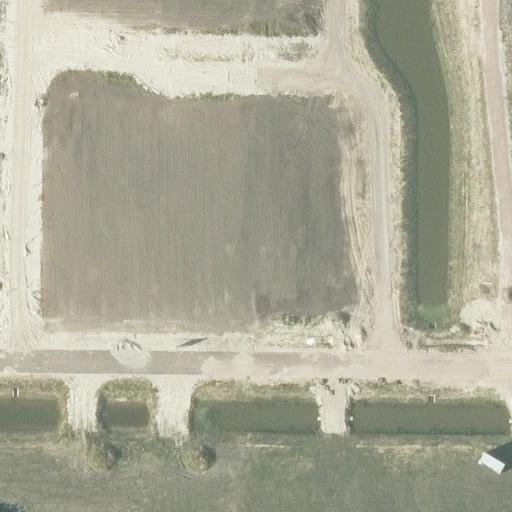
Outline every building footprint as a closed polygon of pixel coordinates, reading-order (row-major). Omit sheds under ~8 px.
[(54,0),(54,20),(81,20),(81,0),(54,0)] [(115,0),(115,20),(135,21),(135,20),(138,20),(137,0),(115,0)] [(137,0),(138,20),(160,20),(160,0),(137,0)] [(193,0),(193,21),(213,21),(216,21),(216,0),(193,0)] [(216,0),(216,21),(239,21),(238,0),(216,0)] [(284,0),(284,22),(315,23),(315,0),(284,0)] [(57,115),(57,135),(57,138),(100,138),(100,117),(112,117),(112,103),(87,103),(87,115),(57,115)] [(172,143),(172,168),(186,168),(186,156),(207,157),(208,114),(205,114),(205,113),(185,113),(185,143),(172,143)] [(208,114),(207,157),(228,157),(228,169),(242,169),(242,144),(230,144),(230,114),(208,114)] [(295,114),(295,146),(300,146),(299,159),(330,159),(330,147),(351,147),(351,115),(295,114)] [(57,138),(57,160),(87,161),(86,173),(112,173),(112,160),(100,159),(100,138),(57,138)] [(56,193),(56,213),(56,216),(99,216),(99,195),(111,195),(112,181),(86,181),(86,193),(56,193)] [(305,190),(304,246),(343,246),(344,191),(305,190)] [(56,216),(56,238),(86,239),(86,251),(111,251),(111,238),(99,238),(99,216),(56,216)] [(55,271),(55,294),(99,294),(99,273),(110,273),(111,259),(85,259),(85,271),(55,271)] [(319,264),(319,303),(328,304),(328,327),(352,327),(352,304),(356,304),(356,279),(352,279),(353,265),(319,264)] [(171,266),(171,291),(183,291),(183,321),(202,321),(205,321),(206,278),(184,278),(185,266),(171,266)] [(206,278),(205,321),(228,321),(228,292),(241,292),(241,267),(227,266),(227,278),(206,278)] [(55,294),(55,295),(55,316),(85,317),(85,329),(110,329),(110,316),(98,315),(98,295),(99,295),(99,294),(55,294)] [(28,445),(28,493),(60,493),(60,445),(28,445)] [(92,469),(91,511),(118,511),(119,502),(141,502),(141,479),(143,479),(143,478),(141,478),(141,473),(143,473),(143,472),(141,472),(141,465),(143,465),(143,464),(141,464),(141,459),(143,459),(143,458),(141,458),(141,448),(131,448),(131,447),(105,447),(105,452),(106,452),(106,470),(103,470),(103,474),(94,474),(94,469),(92,469)] [(181,470),(181,501),(205,501),(205,503),(235,503),(235,489),(239,489),(239,473),(235,473),(236,455),(205,455),(205,471),(181,470)]
